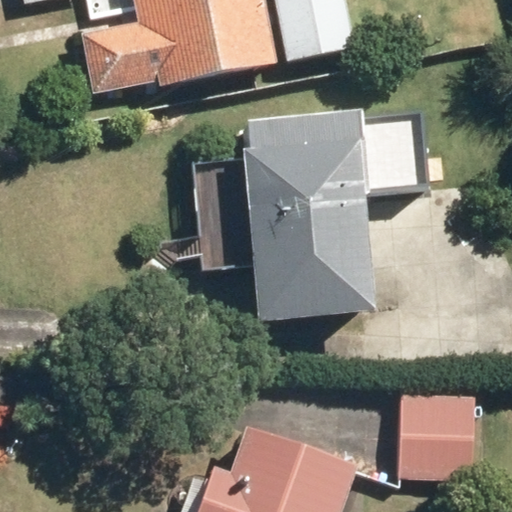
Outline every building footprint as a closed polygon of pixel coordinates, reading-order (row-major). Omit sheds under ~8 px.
[(141,0),(146,22),(85,35),(99,103),(280,65),(279,60),(266,0),(141,0)] [(345,0),(278,0),(291,62),(356,49),(345,0)] [(379,313),(372,193),(431,189),(427,109),(368,112),(248,119),(251,158),(197,161),(204,273),(257,270),(260,319),(379,313)] [(481,397),(403,393),(399,477),(476,481),(481,397)] [(214,465),(197,511),(348,511),(366,463),(249,422),(234,465),(232,471),(214,465)]
